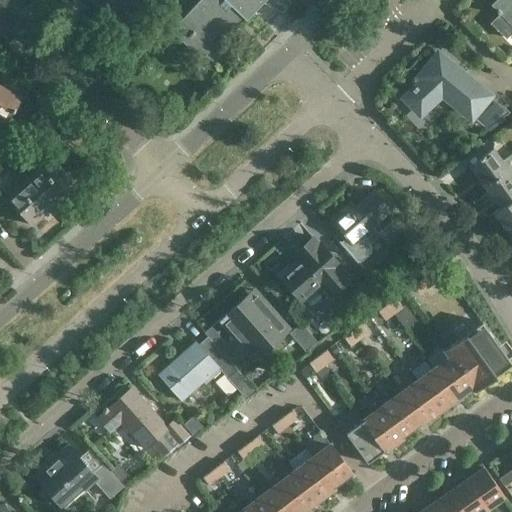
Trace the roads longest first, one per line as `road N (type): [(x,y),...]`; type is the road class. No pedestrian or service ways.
road 1 (residential): [(0,463),(365,136)]
road 2 (residential): [(0,393),(200,212)]
road 3 (residential): [(511,314),(464,240),(365,136)]
road 4 (residential): [(329,101),(275,62),(160,173)]
road 5 (residential): [(0,23),(54,64),(160,173)]
road 6 (residential): [(160,173),(0,315)]
road 7 (residential): [(354,511),(511,396)]
road 8 (residential): [(200,212),(329,101)]
road 9 (residential): [(329,101),(444,0)]
